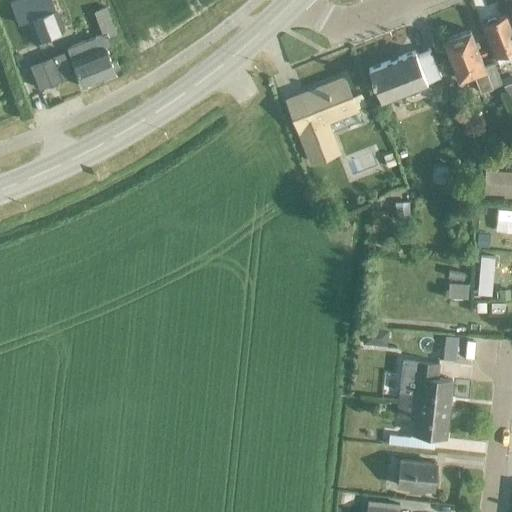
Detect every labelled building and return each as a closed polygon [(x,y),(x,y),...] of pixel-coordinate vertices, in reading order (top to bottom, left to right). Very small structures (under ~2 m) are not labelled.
[(33,43),(64,30),(51,0),(14,0),(9,2),(18,24),(25,21),(33,43)] [(511,29),(507,15),(482,25),(494,56),(511,49),(511,29)] [(479,92),(501,84),(500,80),(493,63),(483,67),(468,30),(443,40),(458,79),(472,74),(479,92)] [(94,38),(68,49),(72,60),(82,87),(115,74),(114,72),(118,68),(116,60),(110,61),(105,48),(111,45),(106,33),(94,38)] [(395,95),(439,78),(428,49),(415,55),(413,51),(368,69),(377,92),(391,86),(395,95)] [(63,53),(29,66),(39,90),(72,77),(63,53)] [(511,79),(510,75),(500,80),(505,93),(511,90),(511,79)] [(325,120),(355,108),(353,102),(351,97),(343,78),(287,100),(311,162),(337,152),(325,120)] [(360,94),(351,97),(353,102),(355,108),(364,105),(360,94)] [(390,154),(382,157),(386,167),(394,164),(390,154)] [(375,329),(374,345),(385,345),(386,330),(375,329)] [(444,336),(442,360),(454,361),(456,337),(444,336)] [(399,392),(397,404),(447,409),(450,380),(436,379),(437,365),(413,362),(402,361),(399,392)] [(447,409),(397,404),(396,417),(413,419),(411,435),(444,438),(447,409)] [(431,489),(434,464),(398,460),(396,485),(408,487),(423,488),(431,489)]
